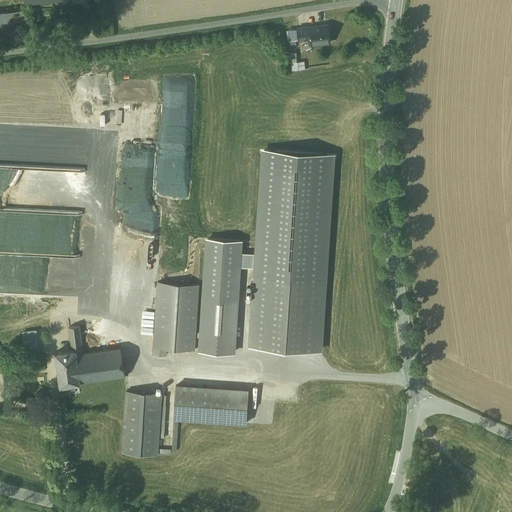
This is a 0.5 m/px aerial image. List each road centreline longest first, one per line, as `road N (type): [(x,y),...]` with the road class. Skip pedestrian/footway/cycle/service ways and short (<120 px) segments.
road 1 (tertiary): [(394,0),(388,221),(410,379),(423,407)]
road 2 (residential): [(0,56),(380,0)]
